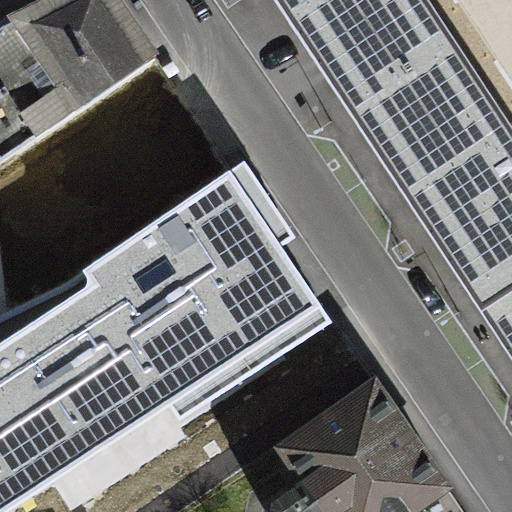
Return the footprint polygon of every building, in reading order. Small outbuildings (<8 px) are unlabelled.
[(511,0),(274,0),(511,361),(511,0)] [(124,40),(0,84),(0,126),(29,170),(67,145),(104,120),(160,83),(124,40)] [(220,172),(160,83),(104,120),(139,173),(103,198),(67,145),(29,170),(89,260),(220,172)] [(0,511),(48,511),(8,453),(161,349),(207,416),(319,340),(223,199),(0,351),(0,511)] [(376,377),(271,448),(297,487),(259,511),(415,511),(452,487),(376,377)]
